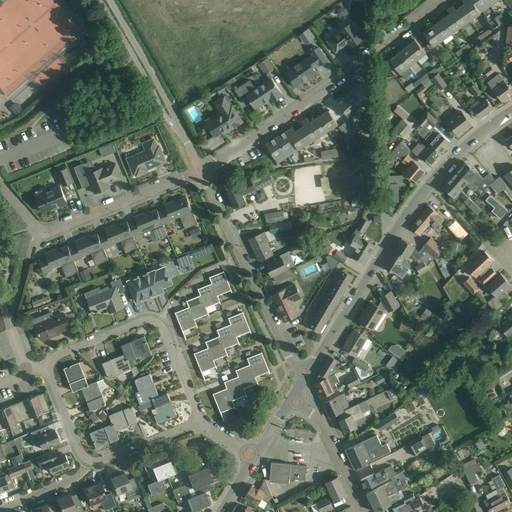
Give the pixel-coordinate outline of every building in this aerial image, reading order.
[(480,13),(470,0),(461,0),(465,4),(460,7),(472,23),(476,20),(475,17),(480,13)] [(485,0),(470,0),(480,13),(491,6),(485,0)] [(447,10),(450,14),(460,28),(466,24),(467,26),(472,23),(460,7),(456,10),(453,6),(447,10)] [(460,28),(450,14),(443,19),(443,18),(441,19),(451,34),(460,28)] [(440,21),(433,26),(443,40),(451,34),(441,19),(439,21),(440,21)] [(364,38),(354,24),(347,29),(346,27),(339,32),(327,41),(336,53),(348,44),(351,48),(364,38)] [(434,47),(443,40),(433,26),(426,31),(425,30),(423,32),(429,40),(434,47)] [(299,36),(305,45),(314,38),(308,29),(299,36)] [(489,30),(481,35),(483,38),(491,33),(489,30)] [(475,44),(483,38),(481,35),(473,41),(475,44)] [(407,47),(417,60),(426,53),(415,39),(412,41),(413,42),(407,47)] [(86,40),(82,44),(89,53),(93,49),(86,40)] [(468,44),(466,46),(464,43),(460,45),(462,48),(464,52),(470,47),(468,44)] [(321,52),(318,47),(310,53),(312,55),(307,59),(306,58),(286,72),(290,79),(296,87),(316,73),(313,68),(318,64),(320,65),(327,60),(321,52)] [(398,53),(409,67),(417,60),(407,47),(400,52),(399,51),(398,53)] [(409,67),(398,53),(396,54),(396,55),(389,61),(389,62),(390,61),(400,73),(399,74),(400,74),(409,67)] [(257,64),(265,75),(274,68),(267,58),(257,64)] [(495,72),(486,61),(479,66),(488,77),(495,72)] [(435,68),(428,74),(430,76),(431,77),(438,71),(439,73),(444,69),(441,66),(436,70),(435,68)] [(499,73),(487,82),(493,90),(496,94),(502,102),(511,94),(511,90),(508,85),(505,82),(499,73)] [(438,74),(431,79),(440,91),(447,85),(438,74)] [(249,101),(255,109),(270,99),(272,103),(283,96),(280,92),(272,78),(255,89),(249,81),(235,90),(244,104),(249,101)] [(411,82),(403,86),(407,92),(415,88),(411,82)] [(354,90),(365,103),(374,96),(374,95),(373,96),(363,84),(364,83),(363,83),(356,89),(355,88),(354,90)] [(221,86),(220,87),(223,92),(226,90),(228,94),(231,92),(225,84),(224,85),(222,86),(221,86)] [(481,92),(475,84),(469,88),(476,96),(481,92)] [(419,96),(427,90),(424,86),(416,92),(419,96)] [(352,92),(346,97),(357,110),(365,103),(354,90),(352,91),(352,92)] [(220,113),(206,122),(197,127),(202,135),(210,130),(215,138),(228,129),(229,131),(243,122),(232,105),(230,106),(224,96),(214,102),(220,113)] [(357,110),(346,97),(339,103),(339,102),(337,104),(348,117),(357,110)] [(470,106),(473,111),(480,119),(493,108),(486,99),(481,103),(479,99),(470,106)] [(9,108),(16,116),(23,111),(16,102),(9,108)] [(394,111),(404,120),(407,116),(397,108),(394,111)] [(319,116),(328,131),(338,125),(338,124),(337,124),(329,111),(330,111),(329,110),(321,115),(321,114),(319,116)] [(427,123),(432,128),(438,121),(427,112),(417,123),(423,128),(427,123)] [(471,125),(464,116),(462,113),(457,116),(448,123),(458,136),(471,125)] [(317,118),(310,122),(320,136),(328,131),(319,116),(317,117),(317,118)] [(304,126),(299,129),(310,146),(315,143),(313,140),(320,136),(310,122),(308,118),(301,122),(304,126)] [(351,118),(345,123),(354,136),(360,131),(351,118)] [(405,138),(413,129),(403,120),(395,128),(405,138)] [(348,140),(354,136),(345,123),(338,127),(348,140)] [(292,128),(287,131),(299,150),(304,146),(306,148),(310,146),(299,129),(295,132),(292,128)] [(430,144),(441,153),(450,142),(440,133),(435,128),(428,135),(430,137),(434,140),(430,144)] [(287,131),(276,138),(288,156),(299,150),(287,131)] [(277,163),(288,156),(276,138),(266,145),(277,163)] [(125,154),(130,166),(134,175),(136,174),(136,176),(147,172),(146,170),(150,168),(149,168),(154,166),(165,162),(159,146),(157,147),(154,139),(143,144),(146,151),(128,159),(126,153),(125,154)] [(401,142),(388,156),(394,161),(397,157),(409,167),(404,172),(416,182),(425,171),(413,161),(407,156),(412,151),(401,142)] [(441,153),(430,144),(427,148),(422,144),(421,146),(418,143),(412,151),(418,157),(420,155),(431,164),(441,153)] [(107,146),(100,150),(103,157),(110,154),(107,146)] [(321,152),(322,159),(338,157),(337,149),(321,152)] [(464,162),(456,171),(464,177),(466,176),(471,180),(472,180),(479,186),(485,179),(464,162)] [(102,168),(87,175),(83,166),(75,169),(82,188),(91,184),(94,193),(110,187),(108,183),(121,178),(116,164),(102,169),(102,168)] [(57,173),(63,186),(72,183),(67,169),(57,173)] [(457,187),(461,190),(466,185),(474,192),(479,186),(472,180),(471,180),(466,176),(464,177),(456,171),(450,178),(459,186),(457,187)] [(269,174),(252,182),(256,189),(273,181),(269,174)] [(327,176),(320,177),(321,189),(328,188),(327,176)] [(499,177),(495,181),(503,190),(507,186),(499,177)] [(455,198),(461,190),(457,187),(459,186),(450,178),(442,187),(455,198)] [(234,209),(243,204),(246,203),(243,196),(256,189),(252,182),(251,180),(238,186),(239,188),(226,194),(234,209)] [(490,185),(497,194),(503,190),(495,181),(490,185)] [(42,212),(52,208),(57,206),(58,208),(67,204),(60,186),(50,190),(51,192),(37,197),(36,195),(36,196),(42,212)] [(491,211),(500,219),(508,210),(490,195),(485,200),(494,208),(491,211)] [(172,203),(165,206),(165,209),(158,212),(163,225),(171,221),(171,220),(180,217),(185,229),(197,224),(186,197),(179,201),(178,199),(172,202),(172,203)] [(473,202),(469,198),(464,203),(469,207),(473,202)] [(388,220),(397,220),(397,201),(389,201),(388,220)] [(473,202),(469,207),(478,216),(482,211),(473,202)] [(419,235),(430,223),(436,229),(444,220),(438,214),(439,214),(429,206),(410,227),(419,235)] [(136,221),(128,224),(133,237),(142,234),(141,232),(150,228),(155,241),(168,236),(163,225),(158,212),(157,209),(149,213),(148,211),(142,214),(143,215),(142,215),(135,218),(136,221)] [(282,211),(264,215),(265,223),(284,220),(283,219),(285,219),(284,214),(283,214),(282,211)] [(356,230),(351,238),(360,243),(359,246),(370,253),(376,244),(375,244),(374,245),(358,235),(360,232),(363,233),(369,222),(364,218),(358,228),(357,227),(356,230)] [(119,224),(112,226),(113,227),(105,231),(106,233),(98,236),(104,249),(112,246),(111,244),(120,241),(126,253),(138,248),(133,237),(128,224),(127,222),(119,225),(119,224)] [(284,231),(282,222),(270,225),(271,230),(265,232),(249,240),(259,261),(273,254),(267,243),(275,239),(272,234),(284,231)] [(198,227),(189,231),(192,239),(202,236),(198,227)] [(108,260),(104,249),(98,236),(97,234),(90,237),(89,236),(83,238),(83,240),(75,243),(76,245),(69,248),(74,261),(82,258),(82,257),(91,253),(96,265),(108,260)] [(364,264),(370,253),(359,246),(360,243),(351,238),(350,237),(347,242),(357,248),(352,257),(364,264)] [(422,247),(423,248),(435,258),(443,249),(431,238),(422,247)] [(414,249),(415,247),(402,239),(395,250),(406,257),(408,259),(411,255),(412,256),(415,261),(421,258),(423,263),(416,267),(420,274),(429,269),(427,266),(435,258),(423,248),(418,253),(417,250),(414,249)] [(294,254),(304,250),(301,244),(291,248),(294,254)] [(78,273),(74,261),(69,248),(68,246),(60,249),(59,248),(53,251),(53,252),(46,255),(47,257),(38,261),(44,274),(52,270),(52,269),(61,265),(66,278),(78,273)] [(332,256),(335,250),(329,246),(328,249),(326,247),(325,249),(327,251),(326,252),(332,256)] [(347,256),(337,250),(332,257),(343,264),(347,256)] [(395,250),(385,267),(393,272),(396,274),(404,278),(411,266),(406,257),(395,250)] [(470,261),(465,266),(476,278),(480,275),(482,277),(478,281),(484,287),(497,274),(489,265),(493,261),(485,251),(472,263),(470,261)] [(281,258),(275,261),(266,265),(272,277),(275,275),(281,272),(283,272),(287,270),(286,269),(295,265),(288,252),(280,256),(281,258)] [(165,265),(171,277),(178,274),(172,261),(165,265)] [(155,271),(129,282),(137,302),(163,292),(161,288),(171,284),(165,269),(155,273),(155,271)] [(88,270),(80,271),(81,281),(89,280),(88,270)] [(334,279),(347,286),(353,277),(342,270),(339,276),(337,274),(334,279)] [(209,277),(212,284),(219,302),(220,304),(221,304),(217,296),(231,290),(232,292),(224,271),(223,271),(223,272),(210,277),(209,277)] [(285,277),(283,272),(281,272),(275,275),(277,281),(285,278),(285,277)] [(500,273),(493,280),(486,286),(495,296),(487,303),(495,311),(510,298),(504,291),(511,285),(500,273)] [(475,295),(480,290),(470,278),(464,284),(475,295)] [(87,299),(89,304),(93,314),(111,306),(113,311),(124,307),(118,294),(125,291),(121,282),(120,279),(112,282),(114,288),(109,290),(108,288),(100,291),(101,293),(87,299)] [(342,296),(347,286),(334,279),(332,283),(334,284),(331,289),(342,296)] [(206,308),(219,302),(212,284),(198,289),(198,290),(199,292),(200,295),(208,314),(209,316),(206,308)] [(295,284),(282,290),(273,295),(278,304),(277,305),(285,322),(298,316),(294,307),(291,300),(300,295),(295,284)] [(323,297),(336,305),(342,296),(331,289),(328,295),(326,293),(323,297)] [(371,302),(359,321),(373,329),(384,311),(386,307),(388,312),(399,306),(391,292),(381,298),(382,300),(378,307),(371,302)] [(189,307),(196,326),(197,328),(198,328),(194,319),(208,314),(200,295),(187,301),(186,301),(189,307)] [(51,302),(49,297),(32,303),(34,308),(51,302)] [(331,314),(336,305),(323,297),(321,301),(324,303),(320,308),(331,314)] [(183,331),(196,326),(189,307),(175,313),(175,312),(186,340),(186,339),(183,331)] [(311,315),(325,324),(331,314),(320,308),(317,313),(314,311),(311,315)] [(427,310),(421,317),(426,321),(432,313),(427,310)] [(231,325),(238,343),(239,345),(240,345),(236,337),(250,331),(251,333),(243,312),(242,312),(242,313),(229,318),(228,318),(231,325)] [(69,328),(66,319),(64,315),(58,317),(58,316),(53,318),(51,313),(43,317),(34,320),(42,340),(64,331),(63,330),(69,328)] [(320,333),(325,324),(311,315),(309,319),(312,321),(308,326),(320,333)] [(508,337),(511,333),(511,319),(501,328),(508,337)] [(225,349),(238,343),(231,325),(217,330),(217,329),(217,330),(219,336),(227,355),(228,357),(225,349)] [(371,342),(367,340),(368,338),(354,330),(343,348),(357,356),(363,347),(367,350),(371,342)] [(208,348),(215,367),(216,369),(217,368),(213,360),(227,355),(219,336),(206,342),(206,341),(205,342),(208,348)] [(127,360),(132,359),(142,355),(144,358),(151,355),(144,337),(121,346),(125,354),(127,360)] [(387,350),(398,358),(404,350),(392,341),(387,350)] [(215,367),(208,348),(195,354),(194,353),(205,380),(202,372),(215,367)] [(247,358),(250,365),(257,383),(258,385),(255,377),(269,372),(269,373),(270,373),(261,352),(261,353),(248,358),(247,358)] [(131,368),(127,360),(125,354),(102,363),(108,378),(131,369),(131,368)] [(392,369),(396,358),(391,356),(386,367),(392,369)] [(320,373),(314,384),(328,378),(335,374),(341,370),(335,367),(335,366),(338,361),(330,357),(320,373)] [(370,367),(355,358),(352,364),(366,373),(370,367)] [(88,386),(88,385),(79,363),(64,369),(73,392),(82,388),(88,386)] [(244,389),(257,383),(250,365),(236,370),(238,377),(246,395),(247,397),(244,389)] [(378,385),(390,379),(387,372),(375,378),(378,385)] [(142,404),(152,400),(152,399),(159,396),(149,374),(146,375),(145,376),(141,377),(134,380),(141,396),(137,397),(140,404),(142,404)] [(339,381),(335,374),(328,378),(314,384),(321,398),(338,390),(335,384),(339,381)] [(350,387),(360,382),(357,374),(346,379),(350,387)] [(227,388),(234,407),(235,409),(236,409),(232,401),(246,395),(238,377),(225,382),(224,382),(227,388)] [(91,411),(100,407),(106,405),(100,390),(105,388),(106,386),(103,379),(97,382),(96,382),(88,385),(88,386),(82,388),(91,411)] [(421,385),(415,392),(423,399),(429,392),(421,385)] [(234,407),(227,388),(213,394),(224,421),(221,412),(234,407)] [(391,400),(386,390),(368,398),(374,409),(391,400)] [(43,393),(29,398),(36,416),(50,411),(43,393)] [(167,393),(159,396),(152,399),(152,400),(158,415),(155,416),(157,423),(176,416),(167,393)] [(347,399),(344,393),(323,403),(330,418),(341,412),(343,411),(339,402),(347,399)] [(120,394),(117,398),(121,402),(125,397),(120,394)] [(23,421),(36,416),(29,398),(16,404),(23,421)] [(359,404),(343,411),(341,412),(344,418),(339,420),(345,433),(358,426),(355,421),(365,416),(363,413),(370,410),(366,400),(359,404)] [(16,404),(2,409),(9,426),(23,421),(16,404)] [(109,416),(112,424),(113,424),(115,431),(115,430),(138,421),(132,406),(109,416)] [(0,429),(9,426),(2,409),(0,409),(0,429)] [(94,421),(98,417),(93,412),(89,417),(94,421)] [(103,412),(98,418),(102,422),(108,416),(103,412)] [(395,412),(385,419),(376,424),(381,431),(389,426),(399,419),(395,412)] [(43,417),(37,420),(39,426),(45,423),(43,417)] [(119,439),(115,430),(115,431),(113,424),(112,424),(90,433),(96,448),(119,439)] [(50,431),(48,426),(30,433),(34,444),(38,442),(41,450),(59,442),(58,440),(59,440),(57,435),(56,436),(54,430),(50,431)] [(428,433),(408,445),(415,456),(435,445),(428,433)] [(354,446),(345,450),(354,469),(355,469),(356,471),(368,466),(366,463),(391,452),(387,444),(382,446),(377,435),(354,446)] [(51,458),(49,453),(36,458),(40,467),(47,464),(51,473),(68,466),(63,454),(51,458)] [(20,456),(13,459),(15,466),(22,463),(20,456)] [(153,495),(166,490),(165,488),(167,488),(163,478),(177,472),(174,465),(172,465),(170,461),(161,464),(158,459),(147,464),(149,469),(152,468),(158,482),(149,486),(153,495)] [(414,469),(422,464),(419,460),(417,461),(411,464),(414,469)] [(23,464),(26,472),(31,470),(33,469),(30,461),(23,464)] [(274,482),(279,482),(289,483),(290,479),(305,480),(307,466),(291,464),(276,462),(271,462),(269,481),(274,482)] [(481,470),(478,463),(465,469),(463,470),(470,484),(478,480),(474,473),(481,470)] [(10,474),(11,477),(24,471),(22,465),(8,470),(10,474)] [(177,503),(186,499),(204,492),(211,489),(209,482),(213,481),(210,475),(209,475),(206,467),(197,471),(194,465),(182,470),(188,483),(172,490),(177,503)] [(391,465),(385,468),(369,476),(360,480),(365,490),(390,478),(396,474),(391,465)] [(511,469),(503,474),(511,488),(511,469)] [(396,474),(390,478),(392,481),(367,493),(371,502),(380,498),(380,499),(401,490),(408,486),(404,479),(408,477),(404,470),(396,474)] [(461,470),(457,472),(455,473),(458,479),(464,476),(461,470)] [(124,473),(110,479),(117,494),(124,491),(128,501),(141,496),(134,478),(128,481),(124,473)] [(499,494),(484,501),(489,511),(495,511),(511,504),(502,488),(505,486),(499,475),(491,479),(499,494)] [(325,482),(330,491),(335,503),(347,497),(338,476),(325,482)] [(0,492),(8,489),(13,487),(11,480),(3,477),(0,478),(0,492)] [(267,503),(271,498),(272,496),(265,480),(262,484),(259,489),(258,491),(251,486),(245,497),(258,505),(263,508),(267,503)] [(116,506),(114,502),(110,493),(104,496),(99,484),(85,490),(91,504),(100,501),(104,511),(116,506)] [(404,497),(401,490),(380,499),(380,498),(371,502),(375,511),(376,511),(391,505),(394,511),(395,511),(400,509),(400,508),(406,504),(405,503),(416,497),(414,493),(404,497)] [(206,496),(204,492),(186,499),(191,511),(188,511),(202,511),(200,508),(211,503),(208,495),(206,496)] [(321,511),(327,511),(331,511),(330,509),(333,508),(326,494),(315,499),(317,503),(321,511)] [(57,500),(61,509),(61,511),(83,511),(78,499),(72,501),(69,495),(57,500)] [(151,507),(147,496),(143,498),(147,509),(151,507)] [(400,509),(401,511),(408,511),(424,505),(421,498),(417,500),(406,505),(406,504),(400,508),(400,509)] [(148,509),(149,511),(155,511),(165,507),(162,502),(148,509)] [(477,502),(470,505),(473,511),(480,511),(482,511),(477,502)] [(321,511),(317,503),(311,506),(313,511),(321,511)]
